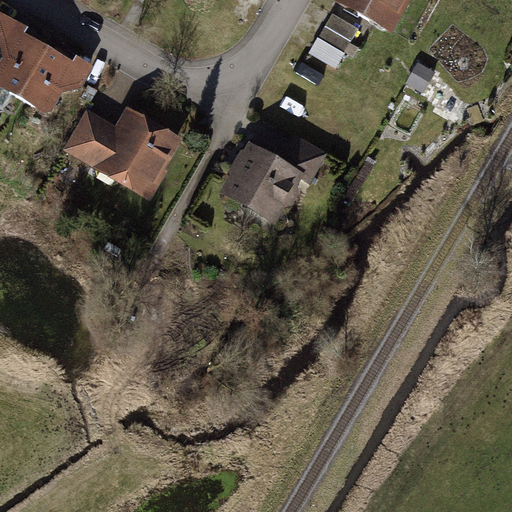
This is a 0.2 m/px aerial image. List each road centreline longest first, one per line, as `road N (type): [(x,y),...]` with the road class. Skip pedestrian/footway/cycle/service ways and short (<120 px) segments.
road 1 (residential): [(230,98),(184,88),(31,0)]
road 2 (residential): [(155,248),(230,98)]
